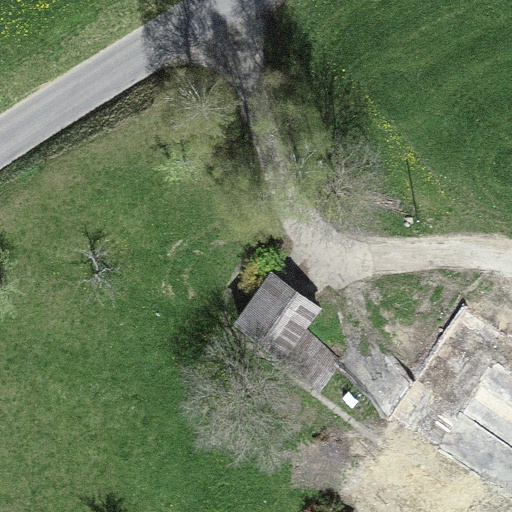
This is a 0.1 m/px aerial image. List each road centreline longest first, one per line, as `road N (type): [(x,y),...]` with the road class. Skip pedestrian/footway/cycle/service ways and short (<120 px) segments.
road 1 (track): [(511,255),(348,257),(312,243),(244,0)]
road 2 (unclassified): [(233,0),(0,141)]
